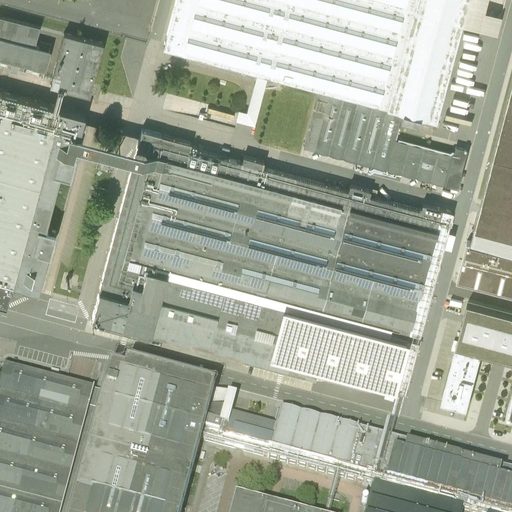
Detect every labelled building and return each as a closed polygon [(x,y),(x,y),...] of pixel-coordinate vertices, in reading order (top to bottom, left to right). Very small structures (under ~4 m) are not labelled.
[(319,88),(402,110),(400,116),(429,124),(431,118),(435,119),(461,22),(467,0),(175,0),(163,47),(257,72),(268,74),(319,88)] [(485,0),(467,0),(461,22),(497,31),(501,17),(482,12),(485,0)] [(19,61),(45,67),(50,48),(33,44),(38,25),(0,15),(0,55),(12,59),(9,69),(17,71),(19,61)] [(64,32),(50,84),(89,94),(102,42),(64,32)] [(28,72),(26,80),(41,83),(43,76),(28,72)] [(268,74),(257,72),(247,110),(238,108),(236,119),(255,124),(268,74)] [(470,242),(511,252),(511,78),(471,241),(470,242)] [(319,88),(303,147),(458,188),(468,149),(455,146),(453,154),(394,139),(400,116),(402,110),(319,88)] [(74,152),(76,143),(79,132),(84,113),(0,90),(0,305),(6,307),(12,282),(37,289),(48,250),(54,229),(45,227),(60,171),(69,173),(75,152),(74,152)] [(142,129),(137,148),(134,159),(92,318),(314,377),(317,366),(339,371),(339,372),(370,380),(371,380),(389,385),(388,387),(404,391),(452,211),(422,203),(420,208),(368,195),(369,189),(349,184),(348,189),(262,166),(263,161),(243,155),(242,161),(189,147),(191,142),(142,129)] [(125,156),(134,159),(137,148),(128,146),(90,135),(79,132),(76,143),(87,146),(125,156)] [(456,280),(511,294),(511,252),(470,242),(471,241),(467,240),(456,280)] [(511,314),(467,302),(456,346),(481,352),(511,360),(511,314)] [(481,352),(456,346),(441,401),(467,408),(481,352)] [(4,368),(0,383),(0,511),(71,511),(102,394),(4,368)] [(180,511),(200,440),(202,430),(212,433),(213,429),(218,430),(223,415),(227,396),(124,369),(123,376),(116,374),(108,372),(102,394),(71,511),(180,511)] [(213,429),(212,433),(202,430),(200,440),(373,487),(461,510),(468,511),(511,511),(511,471),(280,410),(275,428),(237,417),(236,419),(223,415),(218,430),(213,429)] [(460,511),(461,510),(373,487),(366,511),(460,511)] [(230,511),(296,511),(235,496),(230,511)]
